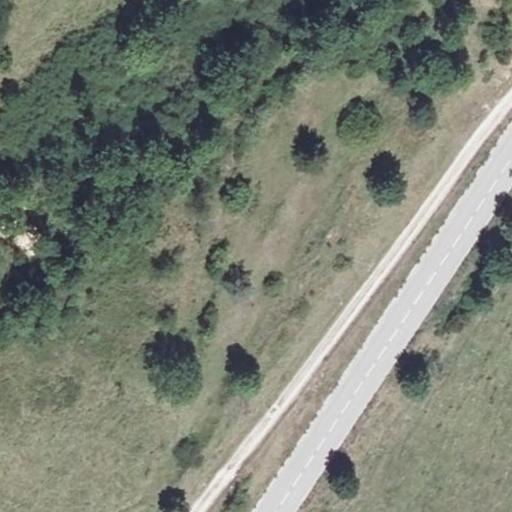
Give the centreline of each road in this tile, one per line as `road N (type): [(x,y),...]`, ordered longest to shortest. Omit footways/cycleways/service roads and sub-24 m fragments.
road 1 (track): [(197,511),(511,99)]
road 2 (tertiary): [(511,156),(275,511)]
